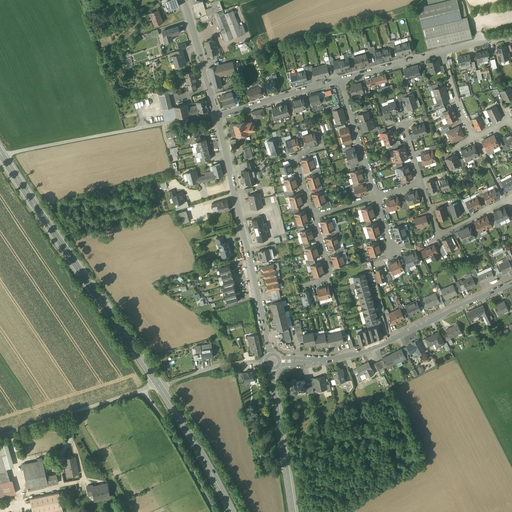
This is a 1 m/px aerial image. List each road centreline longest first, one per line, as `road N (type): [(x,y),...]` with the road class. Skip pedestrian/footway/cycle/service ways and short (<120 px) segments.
road 1 (primary): [(0,154),(157,384)]
road 2 (tertiary): [(279,362),(372,348),(511,283)]
road 3 (tertiary): [(270,355),(217,114)]
road 4 (residential): [(0,154),(217,114)]
road 5 (unclassified): [(0,435),(142,391)]
road 6 (primary): [(157,384),(231,511)]
road 7 (tertiary): [(272,369),(291,511)]
road 8 (unclassified): [(213,511),(142,391)]
road 9 (residential): [(217,114),(339,79)]
road 10 (residential): [(339,79),(375,195)]
